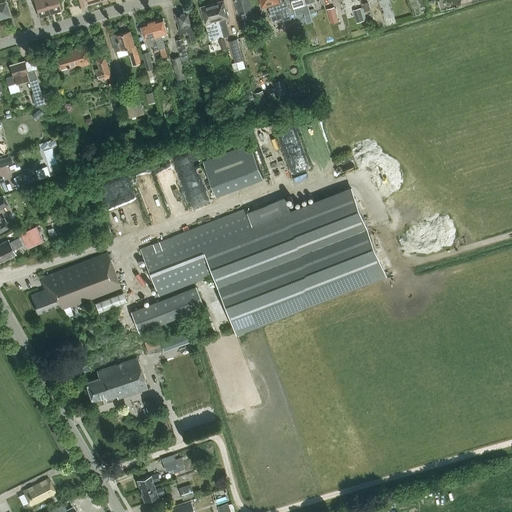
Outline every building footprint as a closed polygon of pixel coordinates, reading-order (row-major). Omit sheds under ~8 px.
[(33,0),(39,17),(50,14),(46,0),(33,0)] [(46,0),(50,14),(61,11),(58,0),(46,0)] [(240,19),(249,17),(252,29),(258,27),(255,15),(250,0),(237,0),(238,0),(235,1),(240,19)] [(292,19),(291,18),(290,12),(286,0),(277,0),(278,0),(277,0),(260,0),(263,6),(268,5),(271,14),(270,14),(270,16),(272,16),(273,21),(283,19),(283,21),(292,19)] [(306,0),(291,0),(294,8),(296,15),(304,13),(305,16),(311,14),(309,10),(308,5),(306,0)] [(317,0),(306,0),(308,5),(315,2),(317,8),(321,7),(319,1),(318,1),(317,0)] [(215,3),(224,37),(231,35),(226,18),(229,17),(228,16),(229,15),(228,12),(227,11),(224,1),(215,3)] [(371,10),(369,2),(363,3),(365,12),(371,10)] [(5,3),(0,4),(0,18),(9,15),(5,3)] [(210,40),(219,38),(222,49),(228,48),(224,37),(215,3),(201,7),(210,40)] [(335,8),(327,10),(332,24),(339,22),(335,8)] [(365,20),(361,8),(353,10),(357,23),(365,20)] [(180,34),(189,32),(192,41),(198,39),(190,10),(177,14),(180,27),(178,28),(180,34)] [(152,21),(160,49),(163,59),(168,57),(162,35),(168,33),(167,32),(169,30),(168,27),(166,27),(163,18),(152,21)] [(160,49),(152,21),(141,24),(144,33),(143,35),(144,38),(145,38),(146,40),(152,38),(155,50),(160,49)] [(111,36),(113,44),(115,52),(128,48),(134,66),(141,63),(136,46),(135,46),(130,31),(117,35),(116,35),(116,34),(111,36)] [(188,55),(184,38),(177,40),(181,57),(187,55),(188,55)] [(235,62),(243,60),(244,60),(237,38),(229,41),(235,62)] [(91,64),(84,46),(74,49),(75,50),(69,52),(69,54),(57,58),(61,69),(70,66),(71,68),(80,65),(80,67),(91,64)] [(149,52),(143,54),(148,69),(154,68),(149,52)] [(181,57),(183,63),(189,62),(187,55),(181,57)] [(113,79),(106,56),(96,59),(99,70),(96,71),(100,83),(113,79)] [(186,78),(180,57),(172,59),(178,80),(186,78)] [(37,80),(34,69),(27,71),(24,61),(9,65),(12,75),(6,77),(8,85),(29,79),(37,107),(44,105),(37,80)] [(154,68),(148,69),(150,77),(156,75),(154,68)] [(283,80),(274,83),(278,95),(287,92),(283,80)] [(263,91),(256,93),(260,105),(267,103),(263,91)] [(153,92),(146,94),(149,104),(155,102),(153,92)] [(268,93),(271,102),(277,101),(274,92),(268,93)] [(128,119),(145,114),(141,103),(130,106),(127,97),(121,99),(128,119)] [(309,156),(294,116),(276,123),(291,162),(309,156)] [(302,123),(308,139),(325,133),(320,117),(302,123)] [(55,139),(39,144),(41,150),(57,145),(55,139)] [(251,144),(204,162),(217,196),(264,178),(251,144)] [(270,147),(276,176),(284,175),(285,180),(293,178),(291,166),(286,167),(285,160),(279,161),(276,146),(270,147)] [(0,160),(0,167),(18,161),(15,155),(0,160)] [(10,188),(11,191),(27,186),(26,184),(50,176),(47,166),(35,169),(34,166),(23,169),(24,174),(19,175),(22,185),(10,188)] [(108,192),(131,184),(128,175),(105,183),(108,192)] [(253,228),(245,209),(141,250),(159,296),(214,274),(236,332),(385,274),(352,189),(253,228)] [(0,232),(9,227),(4,218),(1,219),(0,216),(0,208),(8,204),(3,195),(0,196),(0,232)] [(36,226),(20,234),(28,248),(43,240),(36,226)] [(23,245),(20,237),(10,242),(8,240),(0,243),(0,261),(15,254),(13,250),(23,245)] [(60,304),(62,308),(63,311),(70,309),(70,307),(121,288),(107,252),(40,278),(44,289),(31,294),(38,313),(60,304)] [(196,286),(131,311),(139,332),(204,307),(196,286)] [(123,292),(95,302),(99,312),(126,301),(123,292)] [(158,339),(163,352),(192,341),(187,328),(158,339)] [(148,389),(141,369),(137,358),(130,360),(96,371),(99,377),(86,382),(92,401),(105,396),(106,399),(116,396),(118,399),(148,389)] [(174,455),(161,459),(166,472),(172,469),(174,473),(185,469),(181,457),(175,459),(174,455)] [(141,490),(154,486),(153,482),(159,479),(157,473),(150,476),(150,475),(137,480),(141,490)] [(48,479),(27,489),(24,491),(27,497),(31,505),(55,493),(48,479)] [(179,488),(183,500),(195,496),(191,484),(179,488)] [(155,490),(154,486),(141,490),(144,501),(157,496),(164,493),(162,487),(155,490)] [(170,511),(194,511),(191,502),(170,509),(170,511)] [(228,503),(218,506),(219,511),(232,511),(230,504),(228,504),(228,503)]
